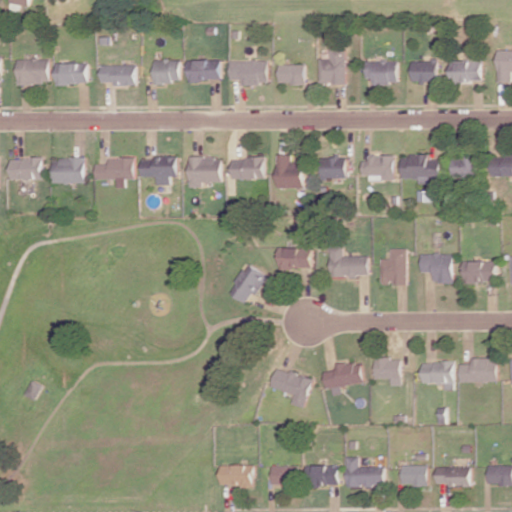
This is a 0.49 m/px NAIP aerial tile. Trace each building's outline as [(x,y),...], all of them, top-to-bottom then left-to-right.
[(347,83),(348,48),(331,48),(331,58),(322,57),(321,83),(347,83)] [(501,81),(511,81),(511,49),(501,49),(501,81)] [(53,59),(21,58),(20,83),(53,83),(53,59)] [(183,59),(157,59),(157,82),(184,81),(183,59)] [(191,79),(224,80),(224,59),(191,59),(191,79)] [(271,83),(271,60),(234,60),(233,79),(245,79),(245,83),(271,83)] [(370,83),(400,84),(400,60),(370,60),(370,83)] [(415,81),(441,80),(440,60),(415,60),(415,81)] [(485,60),(453,61),(454,80),(486,80),(485,60)] [(91,83),(91,62),(59,62),(59,83),(91,83)] [(307,63),(281,64),(281,83),(307,83),(307,63)] [(105,84),(140,83),(139,64),(105,65),(105,84)] [(279,187),(305,187),(306,154),(280,153),(279,187)] [(396,153),(370,154),(370,160),(364,160),(364,178),(397,178),(396,153)] [(404,155),(405,178),(422,178),(422,183),(432,182),(432,177),(443,177),(443,159),(430,159),(430,154),(404,155)] [(495,175),(511,175),(511,154),(495,155),(495,175)] [(172,184),(172,176),(180,176),(180,155),(156,155),(156,159),(145,158),(145,175),(159,175),(159,184),(172,184)] [(455,176),(479,175),(478,155),(454,156),(455,176)] [(138,178),(138,156),(112,157),(112,163),(99,163),(99,178),(120,178),(120,187),(128,187),(128,178),(138,178)] [(224,182),(224,157),(192,156),(192,186),(204,186),(204,181),(224,182)] [(349,157),(324,156),(323,177),(348,177),(349,157)] [(15,178),(47,178),(47,157),(15,157),(15,178)] [(89,181),(89,157),(56,158),(57,182),(89,181)] [(267,157),(235,157),(236,178),(268,177),(267,157)] [(420,200),(435,201),(435,190),(420,190),(420,200)] [(371,255),(346,255),(346,245),(333,244),(333,275),(371,275),(371,255)] [(282,267),(315,268),(315,247),(283,246),(282,267)] [(410,248),(394,248),(393,258),(383,258),(383,283),(410,284),(410,248)] [(456,253),(424,253),(425,271),(436,271),(437,282),(457,281),(456,253)] [(499,260),(467,260),(467,282),(500,282),(499,260)] [(272,275),(252,262),(232,291),(248,302),(255,292),(259,294),(272,275)] [(403,357),(377,358),(378,377),(393,377),(393,384),(404,384),(403,357)] [(462,381),(500,381),(500,357),(475,357),(475,363),(462,363),(462,381)] [(366,382),(364,361),(338,364),(339,369),(326,371),(329,388),(335,387),(335,394),(346,392),(345,385),(366,382)] [(425,382),(446,382),(446,389),(457,389),(457,361),(425,361),(425,382)] [(273,386),(298,393),(295,403),(307,407),(316,379),(280,367),(273,386)] [(45,384),(34,379),(28,395),(39,399),(45,384)] [(348,456),(349,486),(388,485),(387,465),(362,466),(361,456),(348,456)] [(224,464),(223,484),(256,485),(256,464),(224,464)] [(274,465),(274,485),(301,484),(301,464),(274,465)] [(342,464),(308,464),(308,483),(342,484),(342,464)] [(404,465),(405,484),(430,484),(430,464),(404,465)] [(511,464),(490,464),(490,484),(511,483),(511,464)] [(474,466),(439,466),(439,485),(474,485),(474,466)]
